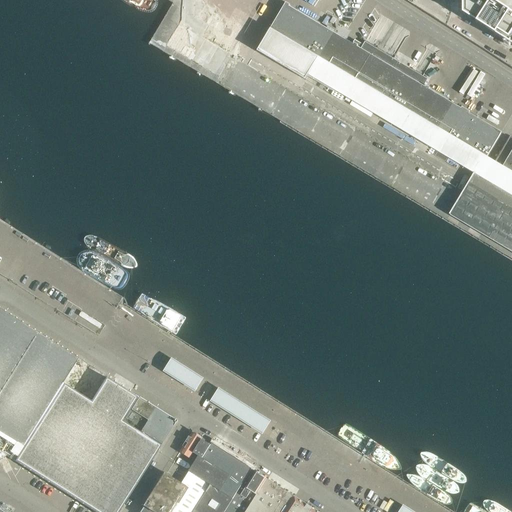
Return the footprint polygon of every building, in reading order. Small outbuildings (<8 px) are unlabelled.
[(166,46),(220,75),(232,52),(203,37),(206,31),(212,34),(215,29),(222,32),(227,23),(211,15),(215,8),(201,1),(200,0),(180,0),(179,3),(173,3),(168,12),(168,21),(173,23),(178,24),(173,31),(171,31),(159,25),(150,42),(164,50),(166,46)] [(463,0),(463,14),(511,45),(511,13),(490,0),(463,0)] [(333,32),(319,24),(285,4),(270,28),(271,29),(318,57),(319,57),(333,32)] [(270,28),(257,51),(304,80),(308,74),(318,57),(271,29),(270,28)] [(361,49),(333,32),(319,57),(438,128),(453,103),(423,86),(427,79),(365,42),(361,49)] [(318,57),(308,74),(475,174),(511,195),(511,185),(509,184),(511,178),(511,171),(502,166),(495,162),(488,158),(487,157),(450,135),(438,128),(319,57),(318,57)] [(464,110),(459,107),(453,103),(438,128),(450,135),(464,110)] [(501,132),(464,110),(450,135),(487,157),(501,132)] [(511,150),(502,166),(511,171),(511,150)] [(511,195),(475,174),(451,215),(511,251),(511,195)] [(12,265),(6,276),(26,288),(32,278),(12,265)] [(35,289),(55,302),(62,291),(42,278),(35,289)] [(0,309),(0,451),(4,455),(13,460),(62,382),(72,388),(87,365),(77,358),(45,338),(42,336),(31,330),(16,320),(6,314),(0,309)] [(181,365),(172,359),(164,371),(174,377),(181,365)] [(87,365),(72,388),(91,399),(105,377),(104,376),(94,369),(87,365)] [(181,365),(174,377),(184,384),(192,372),(181,365)] [(192,372),(184,384),(195,390),(202,379),(192,372)] [(62,382),(13,460),(45,480),(55,487),(68,495),(94,511),(117,511),(160,445),(122,421),(137,397),(130,393),(112,382),(105,377),(91,399),(72,388),(62,382)] [(227,394),(219,389),(212,401),(220,406),(227,394)] [(227,394),(220,406),(231,413),(238,401),(227,394)] [(161,444),(175,422),(175,421),(138,397),(123,421),(129,425),(131,422),(141,429),(140,431),(161,444)] [(238,401),(231,413),(241,420),(249,408),(238,401)] [(249,408),(241,420),(252,427),(259,415),(249,408)] [(259,415),(252,427),(262,433),(269,421),(259,415)] [(202,438),(192,431),(179,452),(189,458),(192,453),(202,438)] [(211,444),(202,438),(192,453),(198,456),(202,459),(211,444)] [(251,469),(211,444),(202,459),(198,456),(189,471),(232,499),(238,489),(248,474),(251,469)] [(180,460),(179,465),(188,469),(189,464),(180,460)] [(188,487),(173,511),(223,511),(232,499),(189,471),(184,478),(181,483),(188,487)] [(238,489),(232,499),(223,511),(245,511),(266,479),(255,472),(252,476),(248,474),(238,489)] [(145,506),(141,511),(173,511),(188,487),(181,483),(166,473),(145,506)] [(318,511),(266,479),(245,511),(318,511)]
